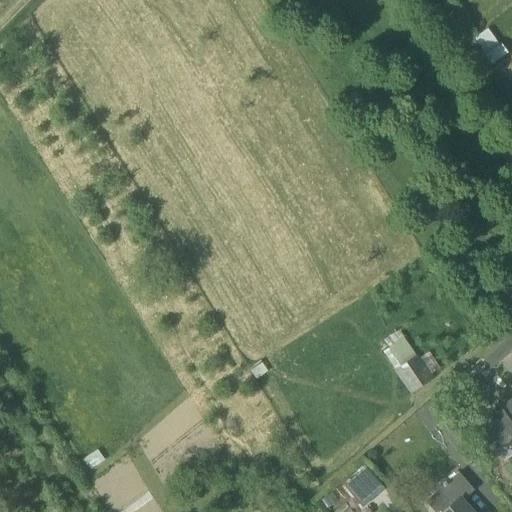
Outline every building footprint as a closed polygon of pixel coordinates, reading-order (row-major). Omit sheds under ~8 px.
[(492,29),(478,34),(488,61),(502,55),(492,29)] [(417,355),(415,352),(405,338),(383,353),(410,393),(433,379),(430,375),(417,355)] [(489,367),(509,352),(501,343),(482,358),(489,367)] [(511,398),(500,407),(502,410),(477,426),(494,451),(511,439),(511,398)] [(439,426),(448,439),(459,432),(450,419),(439,426)] [(358,492),(370,483),(360,468),(348,477),(358,492)] [(471,511),(461,500),(473,490),(459,473),(439,488),(452,505),(443,511),(471,511)]
